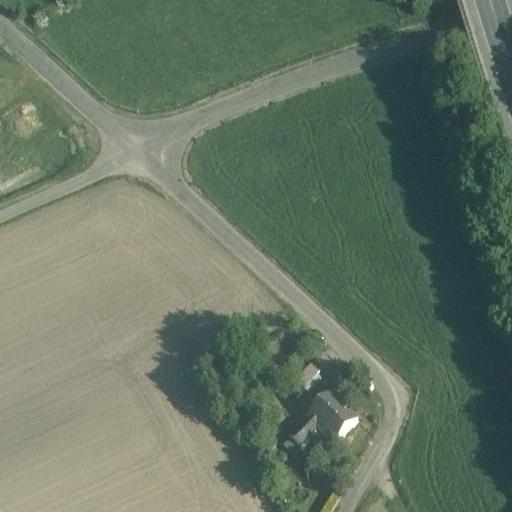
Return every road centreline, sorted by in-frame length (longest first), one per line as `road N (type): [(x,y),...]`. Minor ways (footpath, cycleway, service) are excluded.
road 1 (unclassified): [(148,151),(321,70),(511,11)]
road 2 (residential): [(343,511),(380,451),(400,395),(311,306)]
road 3 (residential): [(148,151),(311,306)]
road 4 (residential): [(0,16),(148,151)]
road 5 (track): [(0,218),(148,151)]
